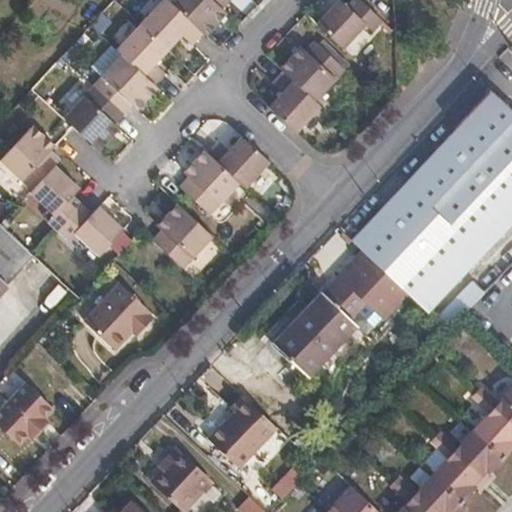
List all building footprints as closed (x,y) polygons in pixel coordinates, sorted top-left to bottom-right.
[(167,0),(163,0),(141,24),(169,51),(183,36),(193,45),(204,33),(172,4),(167,0)] [(175,0),(172,4),(204,33),(207,36),(228,14),(222,9),(230,0),(175,0)] [(374,32),(383,22),(359,0),(352,0),(347,6),(340,0),(339,0),(316,25),(343,50),(367,25),(374,32)] [(103,15),(91,27),(100,35),(112,23),(103,15)] [(116,51),(122,56),(155,86),(167,74),(157,65),(169,51),(141,24),(116,51)] [(282,72),(315,102),(346,70),(315,41),(306,51),(301,47),(280,69),(282,72)] [(74,46),(63,58),(70,65),(81,53),(74,46)] [(122,56),(93,88),(124,116),(134,106),(138,110),(158,89),(155,86),(122,56)] [(61,59),(54,67),(62,74),(69,66),(61,59)] [(268,108),(297,134),(321,108),(315,102),(282,72),(272,83),(283,93),(268,108)] [(85,96),(64,119),(72,127),(100,152),(120,130),(115,125),(124,116),(93,88),(85,96)] [(511,110),(494,92),(350,241),(363,252),(380,268),(511,128),(511,110)] [(0,161),(31,191),(55,165),(60,160),(50,151),(55,145),(33,125),(0,159),(0,161)] [(511,128),(380,268),(425,311),(511,220),(511,128)] [(240,184),(245,190),(270,163),(242,136),(229,151),(219,142),(207,154),(240,184)] [(211,216),(240,184),(207,154),(204,151),(183,173),(189,178),(180,188),(211,216)] [(48,223),(57,232),(83,205),(73,196),(80,188),(55,165),(31,191),(30,193),(54,216),(48,223)] [(83,205),(57,232),(68,242),(75,234),(98,256),(122,231),(124,229),(100,207),(93,214),(83,205)] [(161,231),(152,241),(184,270),(213,238),(178,205),(157,227),(161,231)] [(511,225),(511,220),(425,311),(428,313),(464,275),(511,225)] [(12,280),(34,257),(0,225),(0,325),(28,296),(12,280)] [(232,232),(224,241),(235,251),(244,242),(232,232)] [(380,268),(363,252),(322,294),(351,321),(367,304),(383,320),(407,294),(380,268)] [(473,283),(464,275),(428,313),(436,321),(473,283)] [(115,351),(132,331),(138,325),(145,331),(157,319),(150,312),(151,310),(121,282),(84,322),(115,351)] [(436,321),(447,331),(483,294),(473,283),(436,321)] [(322,294),(274,345),(308,377),(356,326),(351,321),(322,294)] [(138,325),(132,331),(139,338),(145,331),(138,325)] [(43,418),(53,408),(27,384),(0,412),(0,428),(18,445),(27,435),(31,438),(46,422),(43,418)] [(490,413),(499,403),(480,387),(472,396),(490,413)] [(511,511),(511,388),(499,403),(490,413),(458,447),(449,458),(417,492),(408,502),(398,511),(511,511)] [(278,429),(243,396),(230,409),(234,413),(207,439),(239,469),(278,429)] [(449,458),(458,447),(442,432),(432,443),(449,458)] [(167,463),(161,470),(150,482),(182,511),(184,511),(213,482),(176,447),(164,460),(167,463)] [(158,467),(161,470),(167,463),(164,460),(158,467)] [(287,475),(274,491),(284,499),(297,483),(287,475)] [(408,502),(417,492),(401,477),(392,487),(408,502)] [(213,482),(184,511),(207,511),(225,494),(213,482)] [(378,511),(348,484),(323,511),(378,511)] [(142,511),(131,501),(120,511),(142,511)]
